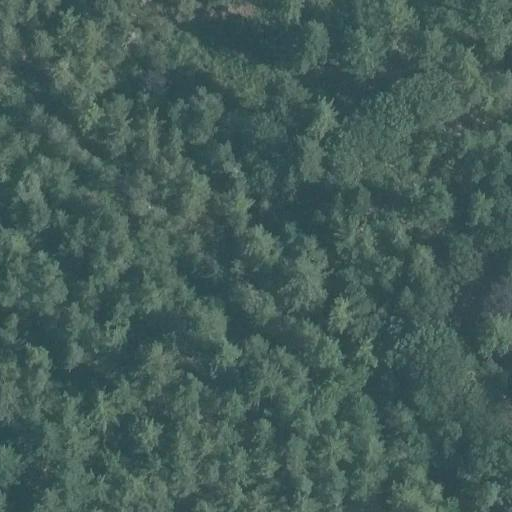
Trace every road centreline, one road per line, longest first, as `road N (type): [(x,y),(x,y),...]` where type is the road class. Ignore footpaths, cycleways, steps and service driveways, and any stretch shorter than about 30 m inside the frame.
road 1 (track): [(0,121),(242,334),(380,441)]
road 2 (track): [(53,0),(372,365)]
road 3 (track): [(44,511),(242,334)]
road 4 (track): [(511,205),(372,365)]
